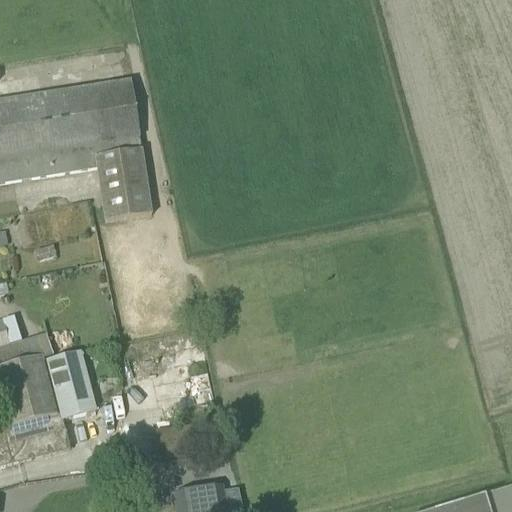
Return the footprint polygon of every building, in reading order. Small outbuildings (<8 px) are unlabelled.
[(0,173),(93,159),(140,152),(130,83),(0,104),(0,173)] [(93,159),(99,201),(103,225),(151,218),(141,152),(140,152),(93,159)] [(9,347),(3,327),(1,323),(0,323),(0,373),(41,363),(52,360),(45,337),(9,347)] [(42,365),(56,418),(57,424),(95,415),(80,355),(42,365)] [(42,365),(41,363),(0,373),(0,405),(6,430),(56,418),(42,365)] [(0,470),(64,453),(57,424),(56,418),(6,430),(0,432),(0,470)] [(217,455),(212,424),(153,434),(158,464),(217,455)] [(227,511),(223,486),(171,495),(173,511),(227,511)] [(511,511),(511,493),(450,511),(511,511)]
